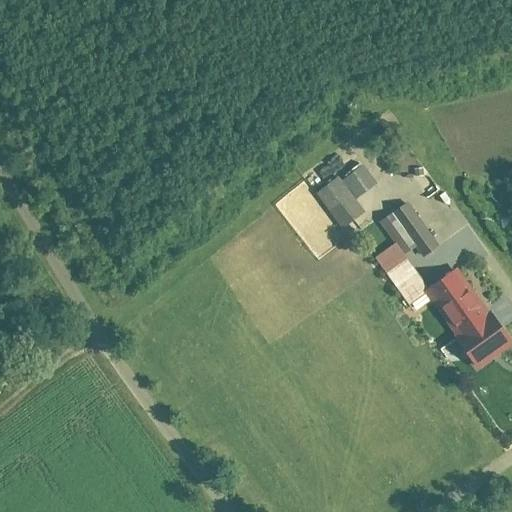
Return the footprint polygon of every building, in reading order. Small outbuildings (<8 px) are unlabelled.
[(426,166),(413,177),(430,198),(443,188),(426,166)] [(349,190),(331,205),(349,227),(367,212),(349,190)] [(411,203),(397,215),(427,251),(441,240),(411,203)] [(397,244),(378,260),(412,302),(431,287),(397,244)] [(457,338),(478,367),(511,342),(492,314),(488,316),(456,270),(428,290),(460,336),(457,338)]
